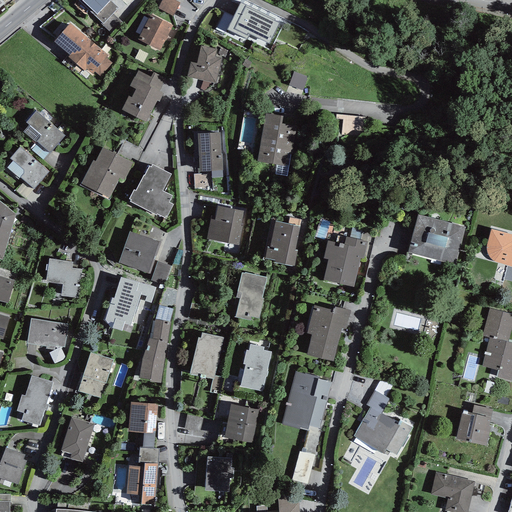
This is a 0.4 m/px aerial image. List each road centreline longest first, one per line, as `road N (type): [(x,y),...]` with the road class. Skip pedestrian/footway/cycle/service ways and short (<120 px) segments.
road 1 (trunk): [(0,354),(511,215)]
road 2 (residential): [(181,511),(169,407),(186,210),(176,82),(191,34),(219,0)]
road 3 (residential): [(0,183),(93,265),(94,301),(33,480),(34,511)]
road 4 (residential): [(376,237),(318,511)]
